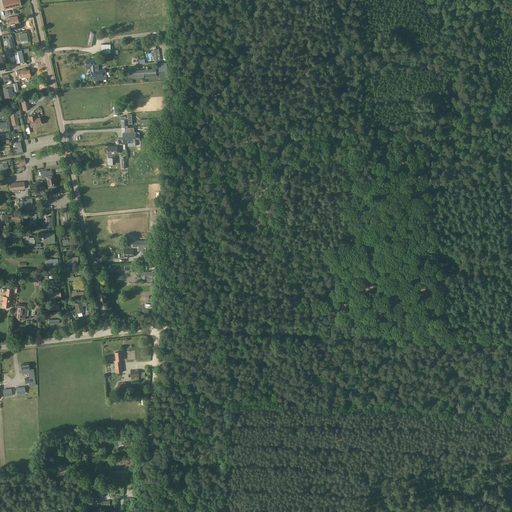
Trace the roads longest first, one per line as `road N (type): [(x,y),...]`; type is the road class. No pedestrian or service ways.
road 1 (track): [(294,330),(276,161),(355,149),(345,131),(261,133),(221,108),(219,90),(257,0)]
road 2 (track): [(511,338),(159,329)]
road 3 (track): [(332,331),(349,406),(222,399),(227,326)]
road 4 (track): [(289,244),(511,244)]
road 5 (track): [(155,330),(147,439),(191,493),(193,511)]
road 6 (track): [(430,0),(441,20),(449,96),(468,132),(511,125)]
road 7 (unclassified): [(106,333),(67,155)]
road 8 (track): [(497,127),(511,293)]
road 9 (track): [(349,406),(511,412)]
